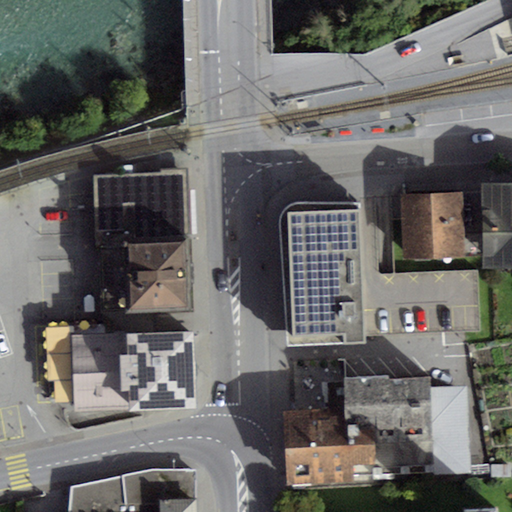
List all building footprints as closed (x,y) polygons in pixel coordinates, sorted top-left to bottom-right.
[(111,244),(183,241),(180,174),(108,177),(111,244)] [(511,186),(485,188),(487,262),(511,261),(511,186)] [(463,195),(403,198),(406,258),(466,255),(463,195)] [(358,208),(280,210),(284,345),(362,343),(358,208)] [(187,310),(183,241),(111,244),(114,313),(187,310)] [(194,330),(127,332),(127,354),(120,354),(121,390),(130,390),(130,408),(196,407),(194,330)] [(74,410),(130,408),(130,390),(121,390),(120,354),(127,354),(127,332),(72,333),(74,410)] [(390,376),(343,378),(344,407),(346,429),(374,428),(375,463),(376,478),(435,475),(431,388),(431,378),(390,380),(390,376)] [(471,474),(467,386),(431,388),(435,475),(471,474)] [(344,407),(284,410),(288,484),(355,480),(354,464),(375,463),(374,428),(346,429),(344,407)] [(161,511),(161,500),(197,498),(195,470),(152,470),(72,487),(69,511),(161,511)] [(197,511),(197,498),(161,500),(161,511),(197,511)]
